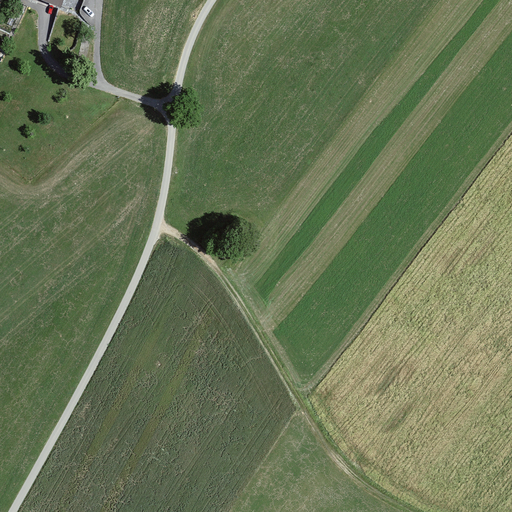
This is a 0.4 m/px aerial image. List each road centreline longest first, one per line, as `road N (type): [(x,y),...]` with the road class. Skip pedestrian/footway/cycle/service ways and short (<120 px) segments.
road 1 (unclassified): [(211,0),(180,58),(148,250),(11,511)]
road 2 (track): [(411,511),(344,468),(211,263),(156,226)]
